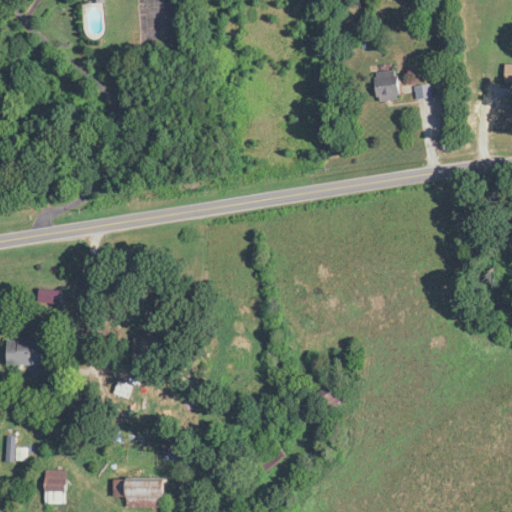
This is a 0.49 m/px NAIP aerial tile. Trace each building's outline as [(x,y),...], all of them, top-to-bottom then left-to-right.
[(379,72),(379,101),(402,101),(402,72),(379,72)] [(12,337),(12,366),(54,366),(54,337),(12,337)] [(139,338),(138,380),(157,380),(157,369),(166,369),(167,338),(139,338)] [(342,387),(321,399),(329,415),(350,403),(342,387)] [(70,469),(48,469),(48,500),(70,500),(70,469)] [(171,480),(130,480),(130,507),(171,507),(171,480)]
